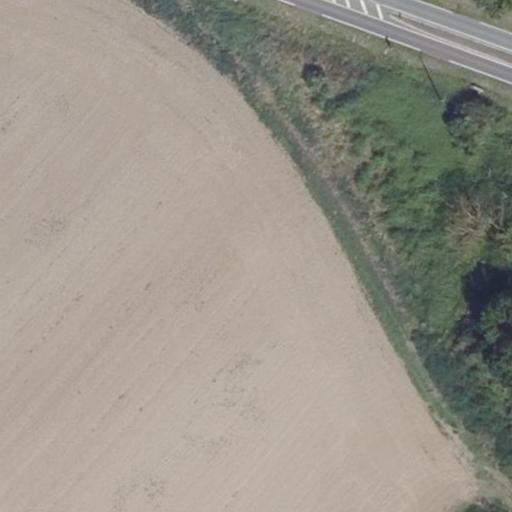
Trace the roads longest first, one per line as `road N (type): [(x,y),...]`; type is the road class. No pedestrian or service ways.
road 1 (track): [(197,0),(450,423),(511,496)]
road 2 (primary): [(302,0),(511,76)]
road 3 (primary): [(511,40),(398,0)]
